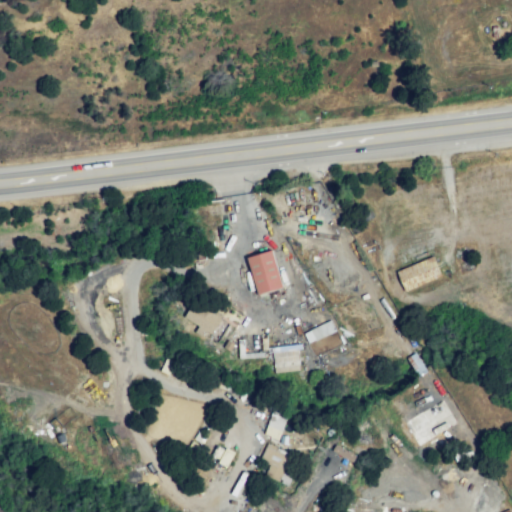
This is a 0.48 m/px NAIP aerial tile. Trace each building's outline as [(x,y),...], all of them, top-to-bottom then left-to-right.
[(511,75),(492,77),(491,70),(511,67),(511,75)] [(285,210),(302,201),(348,284),(331,294),(285,210)] [(220,218),(226,248),(211,250),(206,221),(220,218)] [(246,255),(273,248),(282,285),(255,292),(246,255)] [(396,270),(433,256),(441,277),(404,291),(396,270)] [(186,320),(200,299),(225,317),(211,338),(186,320)] [(370,308),(380,331),(363,339),(352,316),(370,308)] [(335,331),(330,320),(302,332),(307,343),(335,331)] [(298,345),(272,345),(273,371),(299,371),(298,345)] [(292,349),(308,347),(310,379),(295,380),(292,349)] [(424,387),(433,402),(400,423),(390,407),(424,387)] [(422,447),(408,422),(443,402),(457,428),(422,447)] [(285,417),(270,412),(263,434),(278,439),(285,417)] [(281,476),(270,470),(281,451),(291,456),(281,476)]
